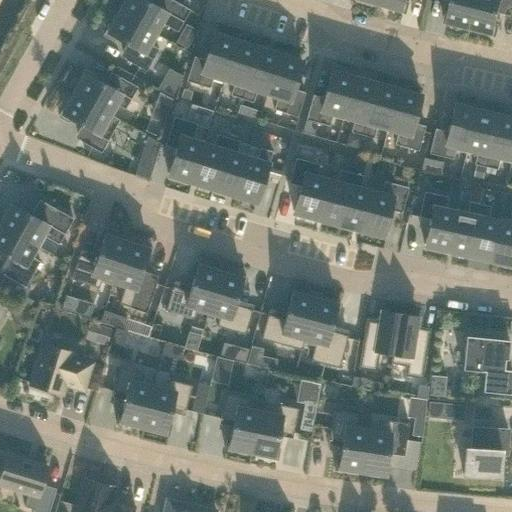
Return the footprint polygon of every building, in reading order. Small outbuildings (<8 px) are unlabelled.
[(122,10),(119,14),(154,34),(160,23),(177,32),(190,10),(170,0),(157,0),(154,6),(142,0),(124,0),(119,8),(122,10)] [(382,0),(382,4),(386,5),(386,8),(406,14),(410,3),(407,3),(407,0),(382,0)] [(471,28),(477,0),(453,0),(450,14),(447,13),(444,24),(465,29),(466,27),(471,28)] [(511,0),(477,0),(471,28),(476,29),(475,32),(496,37),(499,26),(496,25),(500,8),(511,10),(511,0)] [(154,34),(119,14),(117,18),(114,17),(104,36),(114,41),(115,39),(131,48),(124,60),(146,72),(159,50),(152,46),(158,36),(154,34)] [(213,77),(224,80),(236,42),(214,35),(205,61),(194,57),(186,82),(209,89),(213,77)] [(236,42),(224,80),(234,84),(230,96),(241,99),(258,49),(236,42)] [(256,91),(267,94),(279,56),(258,49),(241,99),(252,103),(256,91)] [(279,56),(267,94),(278,98),(274,110),(297,117),(305,93),(293,90),(302,63),(279,56)] [(76,91),(74,95),(113,117),(118,106),(125,110),(137,88),(115,76),(109,87),(93,79),(94,76),(85,71),(74,90),(76,91)] [(342,121),(343,117),(354,79),(331,72),(324,99),(313,96),(306,120),(329,127),(331,118),(342,121)] [(354,79),(343,117),(354,120),(351,133),(362,136),(376,85),(354,79)] [(377,126),(387,129),(398,91),(376,85),(362,136),(373,139),(377,126)] [(398,91),(387,129),(398,132),(395,145),(418,151),(425,127),(413,123),(420,97),(398,91)] [(156,119),(170,123),(178,99),(165,94),(156,119)] [(113,117),(74,95),(72,100),(69,98),(59,117),(68,123),(70,120),(85,129),(79,141),(101,153),(119,120),(113,117)] [(465,153),(466,150),(475,110),(454,106),(448,132),(435,129),(429,154),(452,159),(454,151),(465,153)] [(475,110),(466,150),(479,153),(476,165),(488,168),(499,116),(475,110)] [(511,164),(511,163),(511,118),(499,116),(488,168),(499,170),(501,162),(511,164)] [(174,117),(165,146),(176,149),(168,175),(191,182),(202,144),(204,141),(193,137),(197,124),(174,117)] [(202,144),(191,182),(212,189),(228,138),(217,135),(213,148),(202,144)] [(228,138),(212,189),(234,196),(246,158),(235,155),(239,142),(228,138)] [(246,158),(234,196),(256,203),(272,152),(261,149),(258,158),(247,154),(246,158)] [(295,159),(289,184),(300,187),(293,213),(316,219),(326,181),(316,178),(319,165),(295,159)] [(326,181),(316,219),(338,225),(352,174),(340,171),(338,180),(327,177),(326,181)] [(352,174),(338,225),(360,231),(370,192),(360,190),(363,177),(352,174)] [(370,192),(360,231),(383,237),(390,210),(401,213),(408,188),(384,182),(381,195),(370,192)] [(424,192),(419,217),(430,220),(424,247),(447,252),(456,213),(445,210),(448,197),(424,192)] [(11,202),(1,221),(3,222),(0,226),(39,248),(45,237),(59,245),(73,219),(44,203),(35,218),(20,210),(21,207),(11,202)] [(456,213),(447,252),(470,256),(481,204),(469,202),(467,215),(456,213)] [(481,204),(470,256),(492,261),(500,222),(490,220),(493,207),(481,204)] [(500,222),(492,261),(511,265),(511,220),(511,221),(501,218),(500,222)] [(0,227),(0,253),(12,260),(4,275),(4,276),(26,288),(26,287),(40,262),(33,258),(39,248),(0,226),(0,227)] [(79,256),(71,279),(97,288),(100,281),(112,286),(127,244),(122,242),(123,240),(102,233),(99,243),(101,244),(95,261),(79,256)] [(127,244),(112,286),(124,290),(119,304),(146,313),(156,282),(141,277),(147,259),(149,260),(153,250),(132,243),(131,245),(127,244)] [(173,287),(165,311),(193,320),(196,312),(207,316),(220,274),(215,272),(216,270),(195,263),(192,274),(195,275),(189,292),(173,287)] [(220,274),(207,316),(219,319),(217,327),(245,335),(252,311),(235,306),(240,289),(243,289),(246,279),(225,272),(225,275),(220,274)] [(4,276),(0,283),(0,288),(31,306),(33,301),(26,298),(31,290),(26,287),(26,288),(4,276)] [(267,315),(261,339),(301,350),(303,343),(314,300),(309,299),(310,296),(289,291),(286,302),(289,302),(284,320),(267,315)] [(314,300),(303,343),(315,346),(311,361),(339,368),(347,336),(331,332),(335,314),(338,315),(341,304),(320,299),(319,301),(314,300)] [(18,306),(10,321),(23,328),(30,313),(18,306)] [(367,320),(359,367),(374,370),(377,353),(393,356),(400,315),(382,312),(380,323),(367,320)] [(393,356),(392,363),(407,365),(406,375),(421,377),(428,330),(415,328),(417,317),(400,315),(393,356)] [(111,331),(99,328),(94,344),(106,348),(111,331)] [(482,391),(510,395),(511,372),(511,370),(504,370),(505,360),(507,360),(509,341),(466,335),(462,369),(484,372),(482,391)] [(43,344),(30,386),(61,395),(65,384),(83,390),(91,364),(73,359),(74,354),(43,344)] [(226,357),(251,362),(253,350),(228,345),(226,357)] [(119,368),(113,392),(126,395),(121,413),(119,412),(116,423),(137,428),(138,426),(142,427),(153,388),(141,385),(144,374),(119,368)] [(153,388),(142,427),(147,428),(147,431),(167,436),(170,425),(168,425),(172,407),(185,411),(192,386),(167,380),(165,387),(154,384),(153,388)] [(225,394),(220,419),(233,422),(229,439),(227,439),(225,450),(246,454),(246,451),(251,452),(259,413),(247,410),(250,399),(225,394)] [(445,403),(429,401),(428,417),(443,418),(445,403)] [(259,413),(251,452),(256,453),(256,456),(277,460),(279,449),(276,449),(280,431),(293,434),(298,409),(262,402),(259,413)] [(333,411),(328,440),(342,442),(339,460),(337,459),(335,470),(356,474),(357,471),(362,472),(368,428),(356,426),(358,415),(333,411)] [(368,428),(362,472),(366,472),(366,475),(387,478),(389,467),(386,467),(389,449),(404,451),(408,424),(381,420),(380,430),(368,428)] [(506,444),(507,430),(471,428),(470,449),(465,449),(463,475),(499,478),(501,444),(506,444)] [(8,456),(0,479),(0,484),(37,497),(32,511),(48,511),(56,490),(42,485),(47,469),(8,456)] [(133,511),(135,507),(111,500),(114,487),(86,480),(77,511),(133,511)] [(214,511),(195,508),(193,511),(190,511),(181,510),(182,505),(167,501),(164,511),(214,511)]
